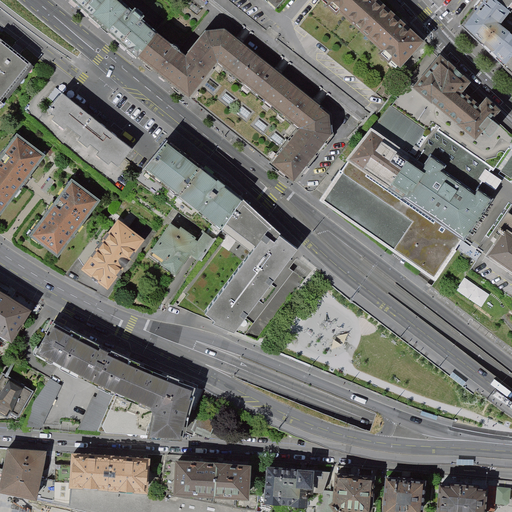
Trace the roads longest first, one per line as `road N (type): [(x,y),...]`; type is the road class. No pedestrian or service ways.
road 1 (residential): [(0,432),(336,453),(511,475)]
road 2 (secondary): [(511,456),(372,424),(131,325)]
road 3 (primary): [(297,216),(345,275),(511,398)]
road 4 (secondary): [(390,413),(237,350),(131,325)]
road 5 (primary): [(511,384),(297,216)]
road 6 (secondary): [(131,325),(277,411),(371,443)]
road 7 (primary): [(511,365),(368,257),(297,216)]
road 8 (primary): [(297,216),(124,75)]
road 9 (residential): [(0,15),(96,86),(124,75)]
road 10 (secondary): [(131,325),(0,253)]
